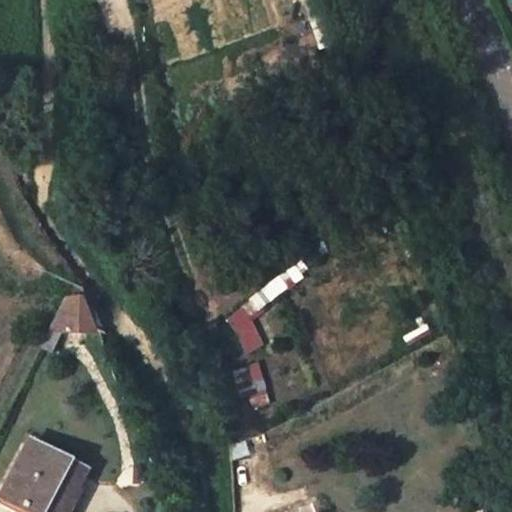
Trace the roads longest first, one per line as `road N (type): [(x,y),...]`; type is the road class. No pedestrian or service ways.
road 1 (track): [(205,310),(156,169),(124,0)]
road 2 (residential): [(511,111),(464,0)]
